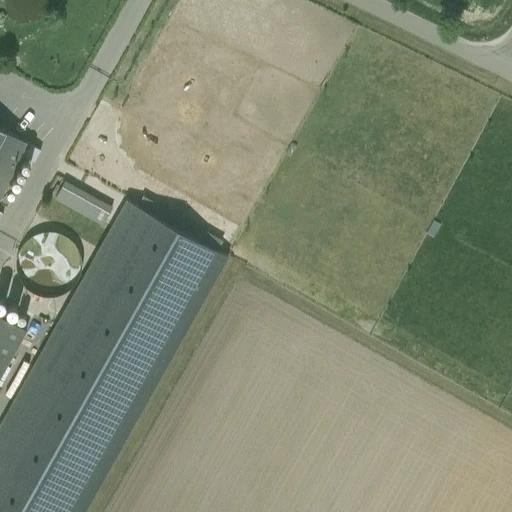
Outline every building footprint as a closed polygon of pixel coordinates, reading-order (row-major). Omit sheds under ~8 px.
[(0,196),(30,144),(0,126),(0,196)] [(112,207),(100,200),(97,205),(61,185),(54,198),(102,225),(112,207)] [(0,511),(83,511),(228,255),(127,198),(0,425),(0,511)] [(54,265),(54,243),(55,243),(55,233),(32,233),(33,280),(67,279),(67,265),(54,265)] [(0,317),(0,371),(21,327),(0,317)]
